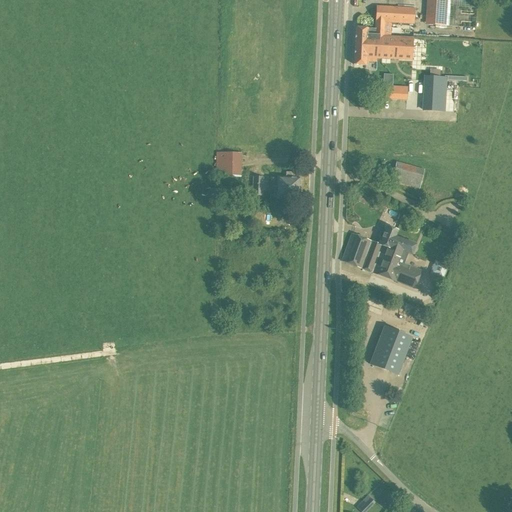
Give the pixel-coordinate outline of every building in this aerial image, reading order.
[(445,26),(446,0),(438,0),(437,26),(445,26)] [(384,37),(390,37),(391,23),(414,24),(415,9),(376,7),(374,33),(368,33),(368,28),(355,28),(354,50),(366,51),(366,46),(372,46),(374,45),(374,43),(377,43),(377,37),(384,37)] [(390,37),(384,37),(377,37),(377,43),(374,43),(374,45),(372,46),(366,46),(366,51),(354,50),(353,65),(366,66),(366,62),(377,62),(377,59),(412,61),(413,38),(390,37)] [(385,92),(385,99),(407,100),(408,87),(392,86),(393,75),(383,74),(382,92),(385,92)] [(443,84),(425,83),(424,114),(442,115),(443,84)] [(419,189),(424,170),(397,162),(391,181),(419,189)] [(298,179),(298,173),(286,172),(286,178),(278,177),(278,178),(270,177),(269,196),(277,197),(277,198),(298,199),(299,191),(300,191),(301,181),(299,181),(299,179),(298,179)] [(262,196),(263,177),(253,177),(252,196),(262,196)] [(412,256),(415,244),(396,237),(398,231),(386,226),(379,244),(351,234),(341,261),(372,273),(414,288),(421,271),(404,264),(407,255),(412,256)] [(448,266),(435,261),(430,274),(443,279),(448,266)] [(397,375),(412,338),(384,327),(370,364),(397,375)] [(360,511),(366,511),(375,503),(367,495),(355,507),(360,511)]
